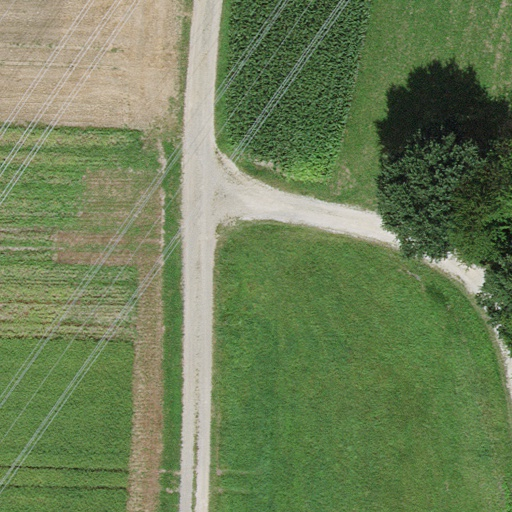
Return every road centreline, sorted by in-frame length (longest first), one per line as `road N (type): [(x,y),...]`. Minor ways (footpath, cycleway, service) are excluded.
road 1 (track): [(210,0),(191,511)]
road 2 (track): [(199,194),(361,226),(430,260),(484,294),(511,375)]
